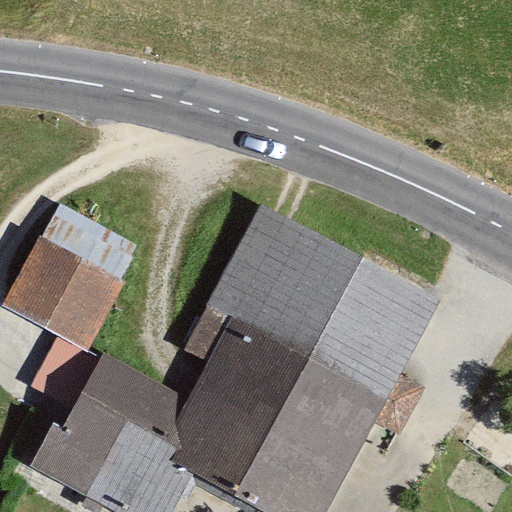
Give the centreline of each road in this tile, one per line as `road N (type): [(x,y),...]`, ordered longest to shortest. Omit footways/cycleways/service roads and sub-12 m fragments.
road 1 (tertiary): [(178,105),(228,114),(511,233)]
road 2 (unknown): [(376,511),(511,273)]
road 3 (unclassified): [(178,105),(143,351)]
road 4 (tertiary): [(0,73),(178,105)]
